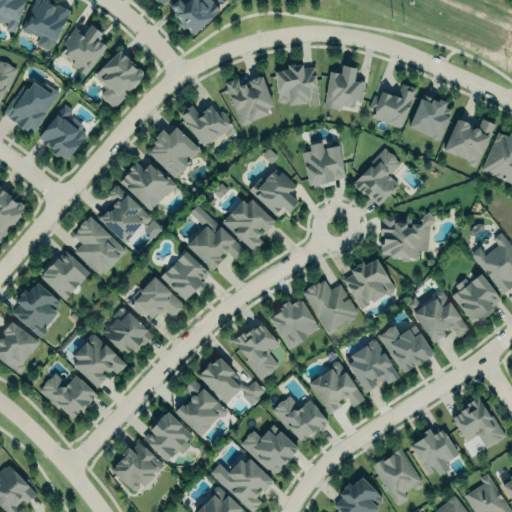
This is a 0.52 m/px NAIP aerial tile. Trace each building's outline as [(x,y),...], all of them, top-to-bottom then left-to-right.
[(23,0),(0,0),(0,20),(6,22),(3,29),(13,33),(23,0)] [(32,0),(19,28),(22,30),(24,32),(30,33),(30,32),(38,36),(35,44),(46,50),(48,44),(52,45),(68,9),(47,0),(32,0)] [(168,6),(174,0),(178,0),(182,4),(186,0),(210,0),(218,9),(192,34),(190,32),(189,33),(186,31),(187,30),(185,27),(184,28),(183,27),(181,29),(176,23),(177,21),(176,20),(177,19),(175,16),(174,17),(171,13),(173,12),(172,11),(173,10),(172,9),(171,7),(170,8),(168,6)] [(74,28),(57,52),(85,73),(109,40),(89,26),(83,34),(74,28)] [(92,77),(105,87),(98,95),(113,108),(144,72),(116,49),(92,77)] [(0,61),(3,61),(7,63),(8,65),(15,68),(5,89),(3,88),(0,94),(0,61)] [(273,71),(276,100),(279,102),(283,102),(286,98),(287,105),(304,103),(303,100),(306,99),(307,105),(318,103),(312,66),(301,67),(300,64),(294,65),(293,63),(286,64),(286,69),(273,71)] [(340,64),(354,67),(352,80),(354,81),(354,78),(363,80),(360,100),(354,100),(352,107),(341,105),(341,104),(340,104),(339,109),(322,106),(328,71),(336,73),(336,72),(337,72),(337,73),(339,73),(340,64)] [(225,81),(236,122),(273,111),(262,75),(240,81),(239,77),(225,81)] [(27,87),(21,84),(12,98),(11,97),(1,111),(2,113),(7,115),(6,117),(7,117),(8,117),(15,123),(14,124),(21,129),(22,128),(24,130),(26,128),(32,132),(45,112),(44,111),(57,91),(43,82),(40,87),(31,81),(27,87)] [(372,94),(367,108),(373,110),(370,115),(399,127),(415,88),(400,82),(394,96),(380,90),(378,96),(372,94)] [(407,127),(439,139),(451,106),(420,94),(407,127)] [(189,104),(198,116),(199,115),(198,113),(209,104),(215,113),(220,109),(232,125),(231,125),(234,130),(226,136),(222,131),(210,140),(209,142),(205,144),(202,146),(198,141),(197,140),(177,113),(182,108),(183,109),(189,104)] [(49,110),(31,136),(65,160),(83,133),(72,126),(49,110)] [(455,119),(456,120),(457,118),(467,123),(466,124),(468,125),(467,127),(471,129),(472,128),(473,128),(476,128),(480,118),(492,124),(474,165),(472,166),(467,164),(467,161),(467,160),(454,155),(454,156),(441,150),(455,119)] [(157,128),(147,150),(172,173),(195,148),(170,124),(160,135),(157,128)] [(511,182),(511,132),(509,131),(507,135),(496,131),(480,170),(511,182)] [(311,142),(319,140),(320,149),(333,147),(339,177),(306,183),(300,151),(309,149),(311,142)] [(352,182),(368,166),(366,163),(382,147),(398,162),(387,174),(397,184),(376,206),(352,182)] [(117,180),(148,210),(174,184),(150,160),(142,168),(135,161),(117,180)] [(287,192),(293,186),(271,165),(248,191),(276,216),(283,208),(286,211),(296,200),(287,192)] [(112,186),(107,191),(108,192),(106,195),(113,202),(110,205),(112,208),(110,210),(106,207),(96,217),(99,220),(99,221),(122,242),(140,222),(141,221),(143,222),(145,222),(148,220),(148,216),(139,206),(138,207),(115,184),(113,186),(113,187),(112,186)] [(0,238),(25,207),(0,187),(0,238)] [(249,198),(274,221),(257,237),(261,241),(257,245),(258,246),(253,252),(231,233),(232,231),(221,220),(240,199),(245,203),(249,198)] [(221,258),(219,256),(225,251),(233,259),(243,248),(195,204),(188,212),(203,225),(185,245),(211,269),(221,258)] [(426,211),(418,218),(381,214),(378,234),(382,235),(381,244),(379,243),(379,254),(388,254),(388,255),(416,258),(416,250),(426,251),(428,224),(434,219),(426,211)] [(71,235),(75,231),(74,230),(77,226),(77,225),(82,220),(83,220),(87,216),(124,250),(102,273),(100,271),(97,274),(72,251),(79,243),(71,235)] [(470,252),(478,246),(484,253),(496,244),(491,237),(499,230),(511,247),(511,285),(501,293),(470,252)] [(88,272),(63,248),(38,275),(63,299),(88,272)] [(208,272),(184,250),(159,277),(185,300),(202,281),(200,280),(208,272)] [(341,279),(346,286),(346,287),(359,309),(363,306),(368,303),(366,301),(368,300),(370,302),(384,293),(387,294),(391,292),(392,286),(390,282),(389,282),(385,276),(374,258),(369,262),(369,261),(363,265),(360,260),(354,264),(355,266),(349,270),(350,273),(341,279)] [(447,290),(474,270),(495,298),(468,318),(447,290)] [(124,301),(151,274),(183,303),(172,315),(163,308),(151,319),(144,311),(140,315),(124,301)] [(301,290),(325,333),(357,314),(339,283),(329,289),(322,278),(301,290)] [(8,313),(41,335),(45,328),(43,327),(61,301),(34,282),(28,291),(24,289),(8,313)] [(431,340),(451,327),(457,336),(468,329),(440,288),(434,293),(433,298),(420,308),(413,297),(405,302),(431,340)] [(266,314),(286,348),(318,329),(299,297),(289,303),(288,301),(266,314)] [(100,333),(101,332),(101,329),(104,326),(106,326),(114,319),(110,315),(120,304),(151,335),(134,353),(132,351),(131,351),(129,349),(125,353),(120,348),(118,349),(100,333)] [(37,341),(10,321),(9,323),(7,322),(0,330),(2,331),(1,333),(3,334),(0,338),(0,360),(6,365),(6,364),(16,371),(19,371),(22,367),(22,364),(21,363),(37,341)] [(230,340),(243,330),(244,332),(244,333),(259,321),(277,344),(267,352),(277,364),(274,367),(271,369),(270,371),(268,373),(266,374),(263,374),(258,379),(244,360),(245,359),(230,340)] [(432,355),(422,361),(423,362),(414,367),(411,363),(409,364),(411,366),(402,372),(397,366),(396,367),(389,356),(390,355),(377,335),(384,331),(384,329),(389,326),(390,326),(392,325),(398,334),(406,329),(412,337),(418,333),(432,355)] [(70,365),(75,360),(71,355),(82,343),(81,342),(89,333),(92,333),(124,364),(119,370),(118,369),(114,373),(109,368),(105,372),(102,369),(99,373),(103,376),(94,386),(70,365)] [(371,338),(374,339),(397,376),(390,381),(390,380),(386,383),(382,378),(374,383),(375,385),(364,392),(346,364),(347,363),(344,359),(348,356),(348,355),(364,345),(363,343),(371,338)] [(196,376),(216,356),(232,372),(227,376),(238,388),(223,403),(196,376)] [(362,398),(337,361),(306,381),(327,413),(340,405),(338,401),(345,397),(351,406),(362,398)] [(95,394),(74,373),(65,383),(53,372),(38,388),(70,419),(95,394)] [(180,390),(186,396),(173,411),(199,436),(225,409),(192,378),(180,390)] [(327,421),(308,398),(298,406),(288,394),(270,408),(299,444),(327,421)] [(450,419),(464,441),(475,434),(484,448),(504,436),(490,414),(488,416),(475,396),(463,403),(465,407),(458,411),(459,413),(450,419)] [(165,460),(175,449),(178,452),(193,436),(165,409),(147,428),(149,430),(142,438),(165,460)] [(297,448),(271,423),(259,437),(251,429),(238,443),(272,475),(297,448)] [(426,475),(434,470),(437,476),(450,468),(445,462),(457,455),(441,429),(430,435),(426,428),(422,431),(425,436),(408,447),(426,475)] [(109,471),(113,467),(113,466),(119,459),(120,459),(122,457),(119,454),(126,447),(128,450),(137,441),(150,454),(151,454),(161,464),(155,472),(153,470),(151,473),(153,476),(142,487),(137,483),(137,487),(134,490),(131,490),(123,483),(123,484),(109,471)] [(369,464),(395,504),(397,504),(405,499),(405,497),(402,492),(411,486),(412,488),(415,489),(419,487),(420,483),(418,481),(419,480),(398,447),(391,452),(392,453),(382,459),(380,457),(369,464)] [(218,478),(224,472),(226,472),(238,460),(243,464),(247,459),(271,481),(261,491),(257,487),(254,491),(257,494),(255,497),(259,501),(255,506),(256,506),(251,511),(229,493),(229,492),(218,482),(218,478)] [(0,504),(7,511),(15,511),(19,508),(18,507),(34,492),(7,463),(0,469),(0,504)] [(462,495),(473,511),(509,511),(485,473),(478,477),(481,483),(462,495)] [(511,503),(511,474),(508,477),(507,475),(499,481),(501,485),(500,485),(511,503)] [(372,511),(384,500),(359,476),(351,485),(349,483),(330,503),(338,511),(372,511)] [(193,511),(245,511),(217,486),(193,511)] [(466,511),(453,494),(429,511),(466,511)]
